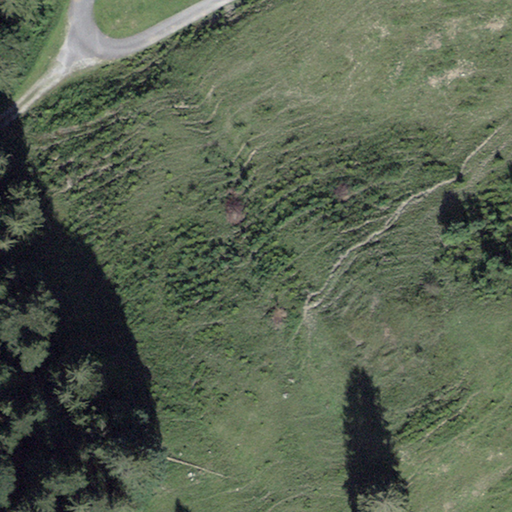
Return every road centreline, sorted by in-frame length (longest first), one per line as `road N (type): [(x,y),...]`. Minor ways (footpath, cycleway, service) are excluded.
road 1 (track): [(84,0),(91,38),(118,46),(216,0)]
road 2 (track): [(0,123),(91,38)]
